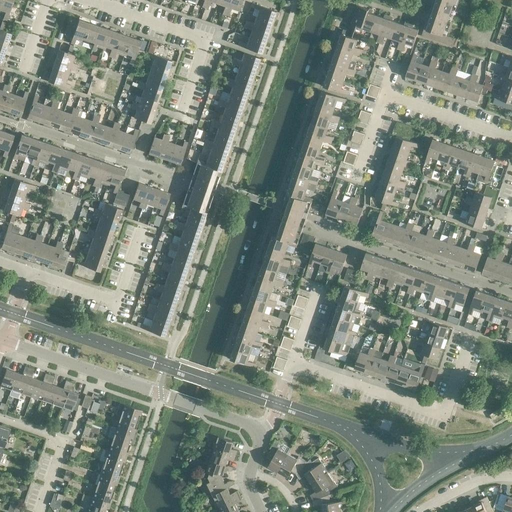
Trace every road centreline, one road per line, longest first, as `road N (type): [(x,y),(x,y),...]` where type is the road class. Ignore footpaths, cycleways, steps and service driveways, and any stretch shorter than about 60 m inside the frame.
road 1 (residential): [(267,430),(3,341)]
road 2 (residential): [(267,430),(293,370),(429,413),(452,404)]
road 3 (unknown): [(169,356),(14,309)]
road 4 (residential): [(41,511),(63,448),(0,419)]
road 5 (residential): [(511,139),(386,98)]
